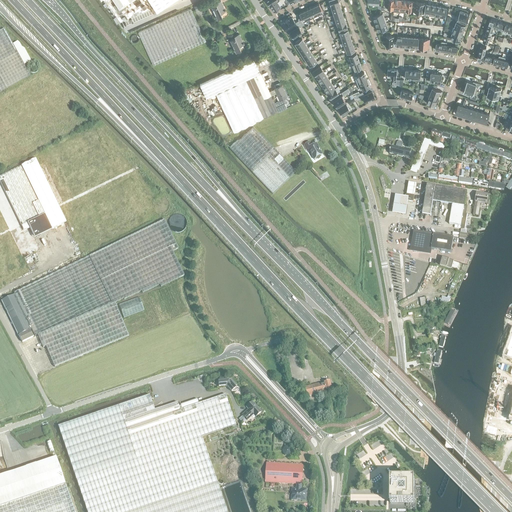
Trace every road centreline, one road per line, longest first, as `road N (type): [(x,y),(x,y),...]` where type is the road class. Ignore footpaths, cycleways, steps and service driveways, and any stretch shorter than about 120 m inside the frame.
road 1 (trunk): [(167,164),(499,511)]
road 2 (trunk): [(511,498),(245,226)]
road 3 (trunk): [(245,226),(27,0)]
road 4 (trunk): [(245,226),(180,142),(48,0)]
road 5 (trunk): [(0,8),(167,164)]
road 6 (trunk): [(13,0),(167,164)]
road 7 (tertiary): [(380,420),(399,394),(401,366),(377,222)]
road 8 (unclassified): [(55,412),(225,355)]
road 9 (residential): [(464,59),(379,50),(361,0)]
road 10 (tertiary): [(337,126),(267,20)]
road 11 (unclassified): [(331,440),(246,350)]
road 12 (unclassified): [(239,356),(324,446)]
